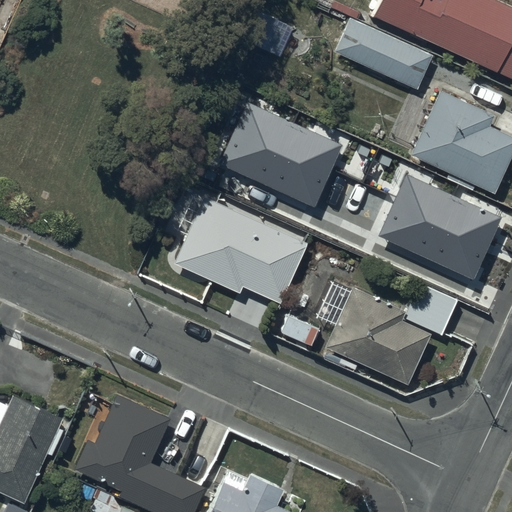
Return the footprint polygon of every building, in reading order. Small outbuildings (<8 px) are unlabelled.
[(511,0),(376,0),(373,8),(511,72),(511,0)] [(327,58),(334,45),(415,83),(431,48),(349,10),(334,41),(319,35),(312,51),(327,58)] [(494,110),(440,84),(409,147),(493,187),(511,148),(511,130),(490,119),(494,110)] [(335,143),(324,167),(358,182),(369,159),(335,143)] [(358,207),(345,236),(450,283),(471,236),(414,210),(419,199),(385,184),(372,214),(358,207)] [(307,237),(203,190),(173,256),(238,286),(241,279),(279,297),(307,237)] [(416,277),(405,303),(352,279),(324,339),(407,377),(431,326),(438,329),(454,294),(416,277)] [(318,321),(287,308),(280,325),(311,338),(318,321)] [(61,409),(12,387),(0,414),(0,484),(22,495),(44,445),(51,448),(62,423),(56,421),(61,409)] [(93,436),(87,433),(73,462),(121,484),(118,490),(164,511),(191,511),(205,482),(150,456),(170,413),(116,388),(93,436)] [(221,473),(203,511),(309,511),(277,498),(284,482),(249,466),(242,482),(221,473)] [(95,496),(87,511),(144,511),(120,501),(122,497),(95,484),(91,494),(95,496)] [(26,511),(29,506),(7,495),(0,510),(0,511),(26,511)]
